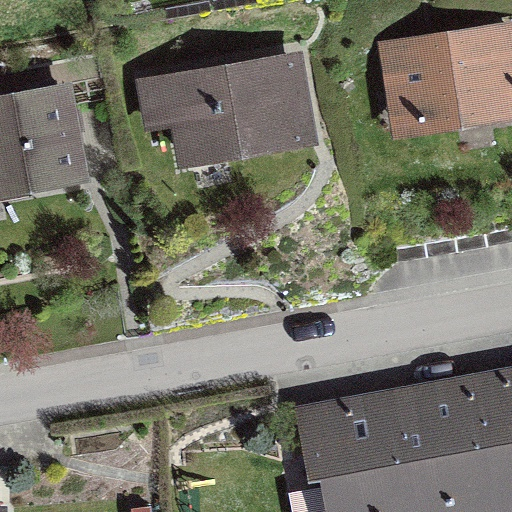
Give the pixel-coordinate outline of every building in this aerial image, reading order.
[(409,85),(415,125),(511,110),(511,41),(510,29),(385,48),(391,88),(409,85)] [(305,138),(291,59),(173,80),(187,159),(305,138)] [(0,188),(80,174),(68,110),(61,111),(58,91),(0,101),(0,188)] [(511,240),(511,217),(506,181),(446,191),(456,251),(511,240)] [(456,251),(446,191),(385,202),(395,261),(456,251)] [(504,374),(471,380),(473,389),(493,497),(511,493),(511,382),(504,374)] [(425,388),(393,394),(414,511),(493,497),(473,389),(433,397),(425,388)] [(330,511),(409,511),(414,511),(394,404),(354,411),(347,403),(300,411),(313,479),(324,477),(330,511)]
